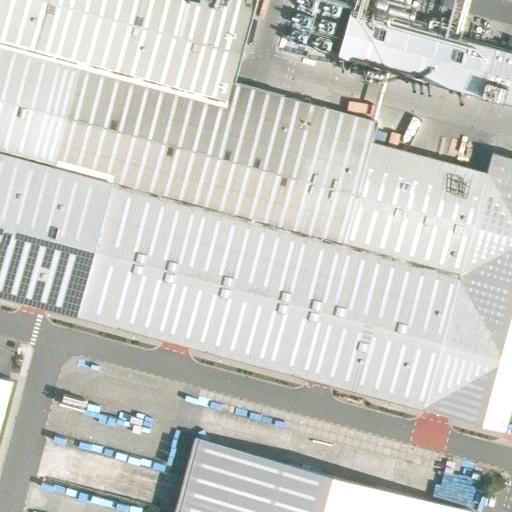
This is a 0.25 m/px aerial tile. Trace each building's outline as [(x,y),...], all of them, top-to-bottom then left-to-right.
[(254,0),(0,0),(0,151),(110,181),(73,315),(422,409),(486,172),(372,141),(377,121),(232,82),(254,0)] [(511,52),(350,8),(337,56),(511,103),(511,52)] [(0,294),(73,315),(110,181),(0,151),(0,294)] [(486,172),(422,409),(504,431),(511,403),(511,156),(492,151),(486,172)] [(0,418),(10,382),(0,379),(0,418)] [(176,511),(464,511),(196,440),(176,511)]
